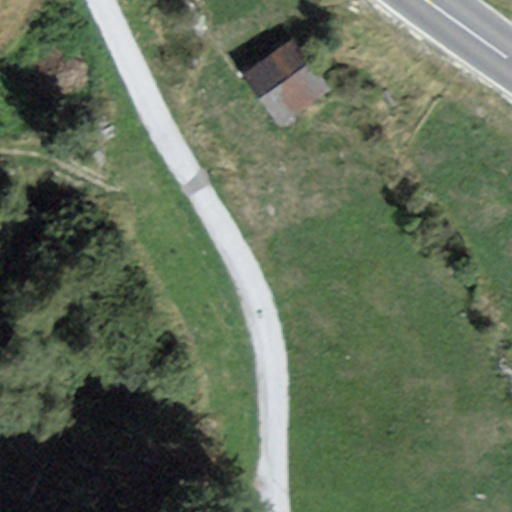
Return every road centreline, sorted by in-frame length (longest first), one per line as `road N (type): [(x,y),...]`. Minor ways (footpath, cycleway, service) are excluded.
road 1 (residential): [(101,0),(257,314),(274,511)]
road 2 (track): [(198,192),(0,129)]
